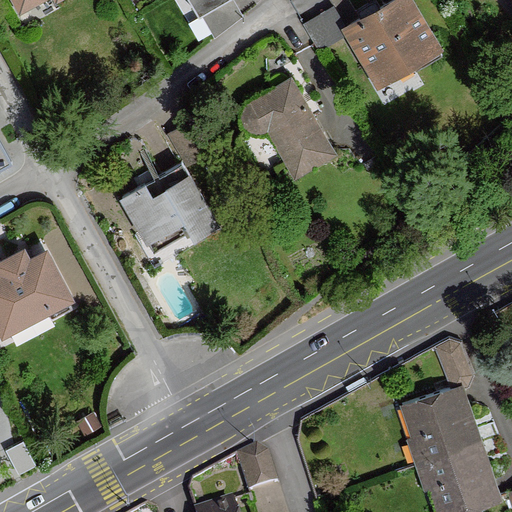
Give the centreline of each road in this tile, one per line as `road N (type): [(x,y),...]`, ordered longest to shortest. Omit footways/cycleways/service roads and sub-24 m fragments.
road 1 (residential): [(198,425),(0,73)]
road 2 (secondary): [(263,390),(511,253)]
road 3 (secondary): [(45,511),(198,425)]
road 4 (residential): [(263,390),(307,511)]
